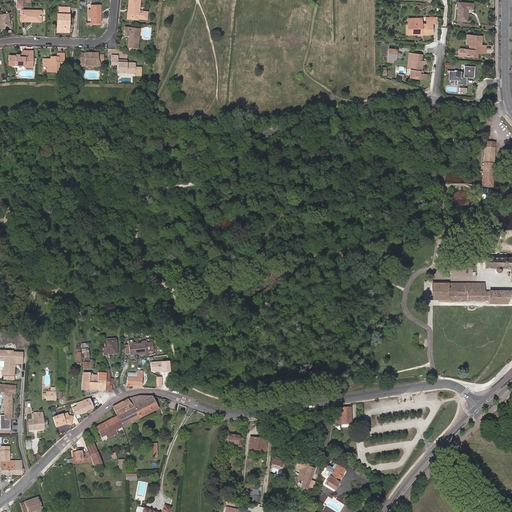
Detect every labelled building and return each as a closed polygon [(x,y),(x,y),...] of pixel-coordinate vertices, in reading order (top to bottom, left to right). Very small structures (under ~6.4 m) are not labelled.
[(129,16),(138,17),(147,18),(147,12),(139,11),(139,0),(128,0),(128,8),(130,8),(129,16)] [(472,4),(459,3),(457,20),(466,20),(467,8),(472,9),(472,4)] [(91,5),(91,9),(91,17),(91,22),(101,22),(101,5),(91,5)] [(138,19),(138,17),(129,16),(130,8),(128,8),(127,18),(138,19)] [(40,21),(41,11),(21,10),(21,20),(40,21)] [(69,31),(69,11),(59,11),(59,14),(57,14),(57,19),(59,19),(59,31),(69,31)] [(0,27),(9,26),(8,13),(0,14),(0,27)] [(432,24),(426,24),(421,24),(421,19),(408,19),(408,24),(411,24),(411,31),(418,31),(418,34),(422,34),(432,34),(432,24)] [(411,24),(408,24),(408,34),(418,34),(418,31),(411,31),(411,24)] [(138,47),(140,28),(125,27),(124,35),(129,35),(128,46),(138,47)] [(473,54),(477,55),(477,52),(484,53),(485,46),(480,45),(481,36),(467,35),(466,44),(470,44),(470,50),(463,49),(463,56),(472,56),(473,54)] [(387,58),(393,59),(395,59),(396,50),(388,49),(387,58)] [(20,56),(20,54),(16,54),(16,56),(9,55),(9,64),(11,62),(13,62),(14,64),(23,64),(25,66),(32,67),(32,55),(27,55),(27,51),(24,51),(24,56),(20,56)] [(94,65),(96,68),(101,65),(100,64),(102,64),(103,59),(97,59),(98,53),(81,53),(80,62),(79,65),(83,67),(84,64),(94,65)] [(417,60),(418,54),(409,53),(408,59),(411,59),(410,69),(409,77),(425,79),(425,74),(423,74),(421,74),(421,71),(422,64),(424,65),(424,61),(419,61),(417,60)] [(57,57),(53,58),(53,60),(51,60),(51,59),(44,59),(43,66),(48,66),(48,72),(58,72),(58,63),(63,63),(64,54),(58,54),(57,57)] [(141,75),(141,68),(135,67),(135,63),(127,63),(127,61),(117,60),(118,56),(111,56),(111,65),(117,65),(117,70),(127,71),(127,73),(135,73),(135,75),(141,75)] [(463,77),(467,77),(473,78),(474,76),(474,67),(464,66),(464,74),(462,74),(462,72),(449,71),(449,80),(458,81),(458,84),(463,84),(463,77)] [(486,148),(485,148),(483,178),(484,179),(483,186),(491,186),(492,179),(494,148),(486,148)] [(511,256),(511,257),(511,258),(486,258),(486,257),(486,256),(485,255),(484,255),(483,255),(482,255),(482,256),(481,257),(482,258),(482,259),(483,260),(484,260),(484,269),(494,269),(494,270),(494,271),(494,272),(495,272),(495,273),(496,273),(497,274),(498,274),(499,273),(500,273),(500,272),(501,272),(501,271),(501,270),(501,269),(511,269),(511,284),(511,256)] [(507,304),(511,293),(486,292),(484,292),(484,284),(480,284),(480,285),(479,284),(461,283),(461,284),(460,284),(460,283),(439,283),(432,283),(432,300),(439,300),(489,301),(489,303),(507,304)] [(107,348),(103,348),(103,355),(107,355),(107,354),(117,353),(116,339),(107,339),(107,348)] [(129,342),(131,355),(145,353),(145,352),(153,351),(152,343),(145,344),(145,343),(133,345),(133,341),(129,342)] [(14,375),(14,367),(14,363),(15,363),(21,363),(22,353),(12,352),(6,352),(5,350),(3,350),(3,349),(1,349),(1,350),(0,350),(0,361),(4,362),(3,370),(2,370),(2,375),(14,375)] [(162,363),(151,363),(152,372),(162,372),(162,363)] [(97,390),(106,390),(107,374),(106,374),(106,370),(99,370),(99,373),(98,373),(98,376),(97,390)] [(127,383),(127,385),(142,385),(142,371),(137,371),(137,377),(132,377),(127,377),(127,383)] [(89,389),(97,390),(98,376),(92,375),(92,374),(90,374),(90,375),(89,389)] [(11,408),(11,400),(12,400),(12,397),(11,397),(11,393),(12,393),(13,393),(15,393),(15,391),(15,388),(15,387),(0,385),(0,391),(5,392),(5,396),(5,400),(5,403),(5,407),(5,408),(6,408),(6,415),(0,415),(0,416),(0,417),(0,418),(0,423),(0,424),(0,429),(10,429),(10,428),(10,425),(10,424),(10,421),(10,420),(10,419),(11,419),(11,416),(12,409),(10,409),(11,408)] [(90,398),(94,408),(101,404),(98,396),(97,396),(90,398)] [(140,396),(127,399),(132,408),(117,416),(122,427),(157,409),(152,396),(140,396)] [(80,414),(94,408),(90,398),(89,399),(83,401),(76,404),(77,406),(72,408),(74,412),(79,410),(80,414)] [(114,406),(113,407),(117,416),(132,408),(127,399),(114,406)] [(351,423),(351,407),(341,407),(341,416),(337,416),(337,424),(341,424),(342,427),(351,427),(351,423)] [(47,424),(47,420),(46,420),(46,419),(43,420),(42,413),(32,414),(33,419),(28,420),(30,430),(44,428),(43,425),(46,425),(46,424),(47,424)] [(66,423),(63,413),(53,417),(56,427),(66,423)] [(122,427),(117,416),(96,426),(101,437),(122,427)] [(238,444),(238,446),(242,447),(243,442),(243,438),(239,437),(240,436),(229,435),(228,442),(238,444)] [(268,439),(250,437),(249,448),(266,450),(268,439)] [(91,455),(90,456),(91,457),(92,461),(99,458),(94,444),(88,446),(91,455)] [(2,474),(22,474),(22,473),(24,473),(24,468),(22,468),(22,461),(10,461),(10,452),(6,452),(6,447),(1,447),(2,466),(2,469),(2,474)] [(78,463),(79,464),(93,462),(92,461),(91,457),(87,458),(86,454),(82,455),(82,452),(76,453),(76,456),(73,457),(73,460),(77,460),(78,463)] [(273,464),(272,471),(283,474),(286,462),(283,462),(282,466),(273,464)] [(315,466),(311,464),(309,466),(307,465),(308,463),(304,462),(298,477),(304,480),(303,483),(308,485),(315,466)] [(325,483),(334,489),(338,483),(341,479),(343,477),(342,477),(347,470),(336,463),(333,467),(330,465),(327,469),(328,469),(325,474),(327,476),(329,477),(325,483)] [(29,511),(41,506),(37,496),(20,503),(24,511),(29,511)]
